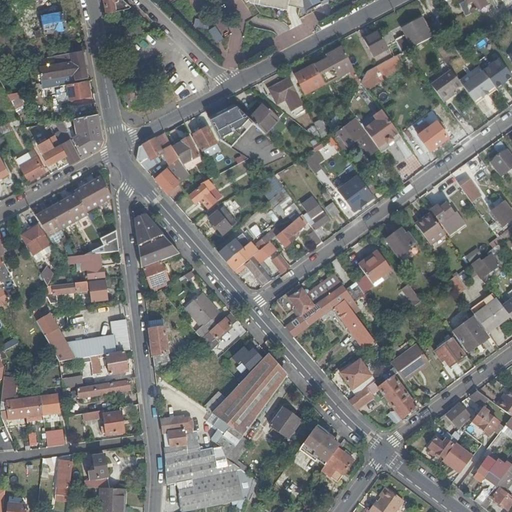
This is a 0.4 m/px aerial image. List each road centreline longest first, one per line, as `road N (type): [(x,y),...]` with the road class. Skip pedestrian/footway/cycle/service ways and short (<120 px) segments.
road 1 (residential): [(253,309),(511,117)]
road 2 (residential): [(133,178),(123,193),(153,433)]
road 3 (residential): [(384,451),(253,309)]
road 4 (tertiary): [(231,86),(396,0)]
road 5 (residential): [(253,309),(133,178)]
road 6 (residential): [(153,433),(3,458),(0,450)]
road 7 (residential): [(384,451),(511,354)]
road 8 (tertiary): [(118,149),(89,0)]
road 9 (tertiary): [(0,215),(118,149)]
road 10 (tertiary): [(118,149),(231,86)]
road 11 (tertiary): [(231,86),(141,0)]
